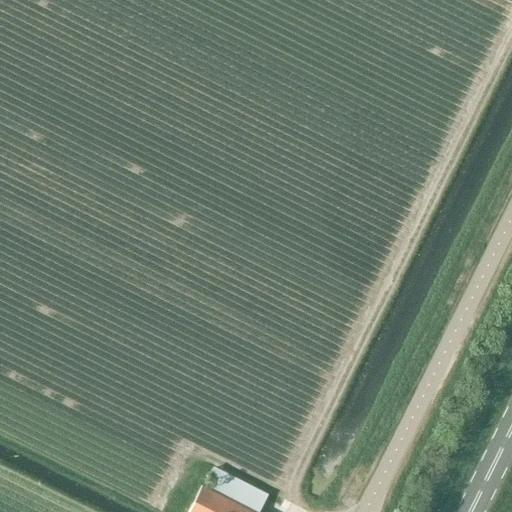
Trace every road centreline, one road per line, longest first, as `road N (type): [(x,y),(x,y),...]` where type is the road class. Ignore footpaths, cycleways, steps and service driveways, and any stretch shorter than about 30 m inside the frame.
road 1 (track): [(291,511),(295,476),(511,40)]
road 2 (unclassified): [(365,511),(511,217)]
road 3 (track): [(289,498),(192,449),(157,510)]
